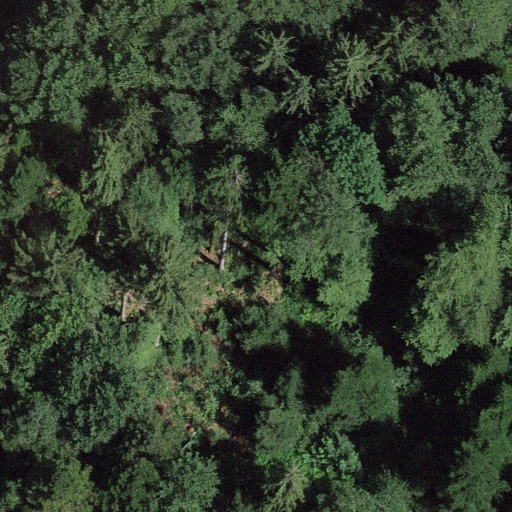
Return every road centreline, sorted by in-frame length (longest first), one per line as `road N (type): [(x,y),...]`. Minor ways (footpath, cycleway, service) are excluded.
road 1 (track): [(21,0),(511,166)]
road 2 (track): [(306,511),(0,394)]
